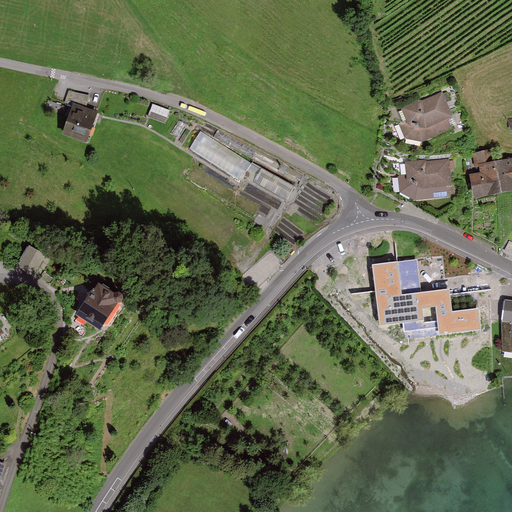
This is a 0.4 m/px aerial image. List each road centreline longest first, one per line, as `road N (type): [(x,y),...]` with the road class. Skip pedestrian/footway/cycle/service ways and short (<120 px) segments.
road 1 (residential): [(361,222),(353,198),(329,178),(214,119),(149,93),(0,61)]
road 2 (residential): [(361,222),(313,246),(232,329),(91,511)]
road 3 (residential): [(511,268),(423,226),(361,222)]
